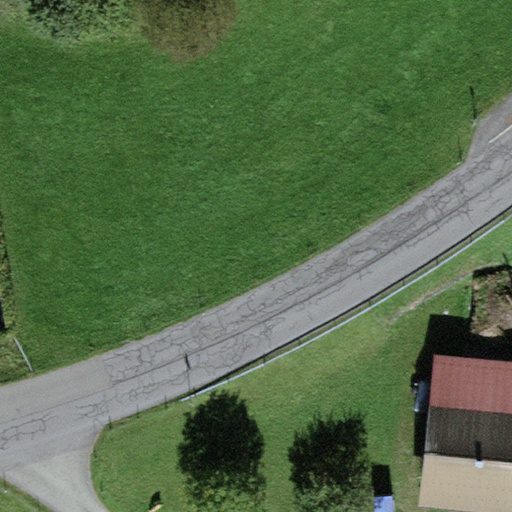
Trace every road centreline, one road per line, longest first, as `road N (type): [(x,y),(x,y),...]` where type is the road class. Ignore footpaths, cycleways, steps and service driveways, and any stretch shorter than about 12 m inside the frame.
road 1 (unclassified): [(0,422),(241,330),(401,243),(511,168)]
road 2 (track): [(10,418),(87,511)]
